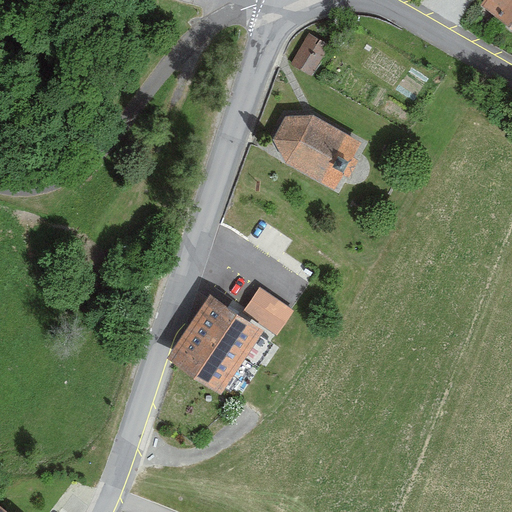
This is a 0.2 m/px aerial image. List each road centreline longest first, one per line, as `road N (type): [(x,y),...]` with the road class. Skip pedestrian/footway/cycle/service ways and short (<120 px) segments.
road 1 (tertiary): [(104,511),(268,44),(293,0)]
road 2 (unclassified): [(0,181),(40,184),(79,165),(173,54),(214,19),(280,0)]
road 3 (unclassified): [(373,0),(511,76)]
